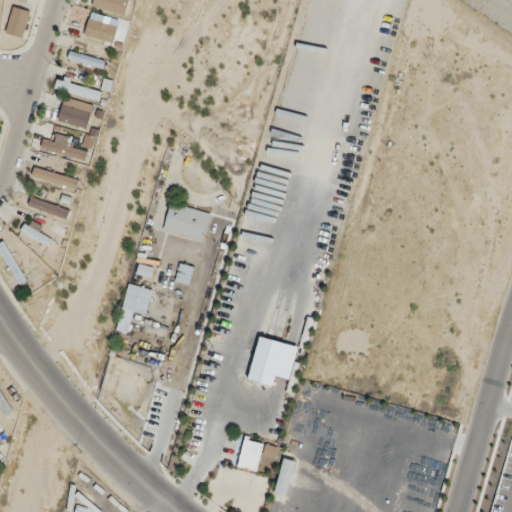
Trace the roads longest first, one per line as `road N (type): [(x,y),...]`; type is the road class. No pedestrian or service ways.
road 1 (tertiary): [(0,316),(79,417),(181,511)]
road 2 (tertiary): [(511,322),(456,511)]
road 3 (residential): [(50,0),(0,168)]
